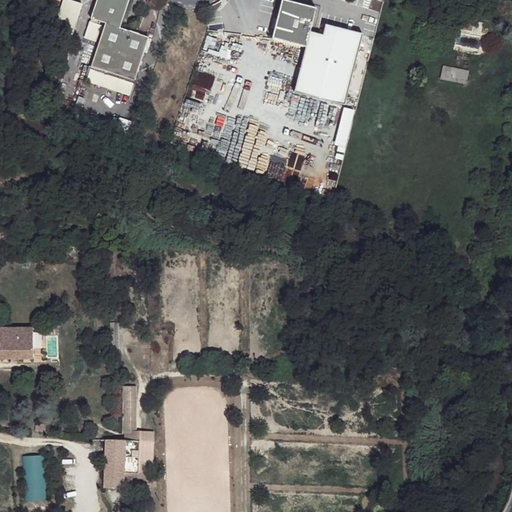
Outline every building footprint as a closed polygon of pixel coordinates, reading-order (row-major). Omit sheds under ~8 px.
[(64,0),(57,20),(75,26),(83,6),(68,0),(64,0)] [(99,0),(93,19),(108,24),(123,29),(133,0),(99,0)] [(314,11),(281,2),(270,42),(304,51),(292,96),(342,109),(361,37),(324,28),(321,38),(308,35),(314,11)] [(459,17),(456,27),(471,32),(475,21),(459,17)] [(108,24),(93,67),(137,82),(152,39),(130,31),(123,29),(108,24)] [(225,56),(230,39),(207,33),(202,50),(225,56)] [(443,68),(441,79),(466,84),(468,72),(443,68)] [(333,160),(344,161),(350,111),(340,109),(333,160)] [(0,358),(30,359),(31,329),(5,328),(0,328),(0,358)] [(126,450),(124,483),(148,484),(147,498),(157,497),(157,485),(153,484),(156,451),(126,450)] [(46,501),(44,456),(21,457),(24,502),(46,501)] [(148,484),(124,483),(123,496),(147,498),(148,484)]
